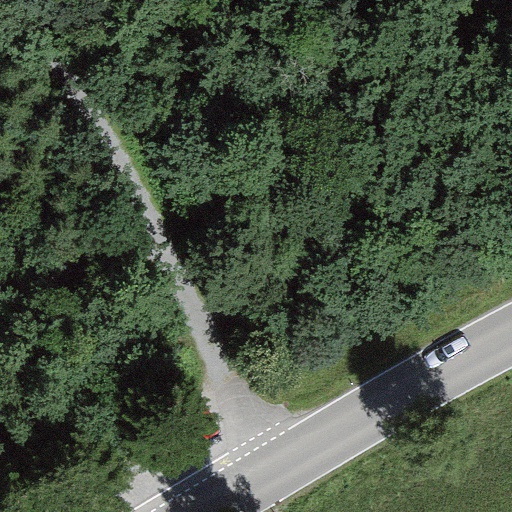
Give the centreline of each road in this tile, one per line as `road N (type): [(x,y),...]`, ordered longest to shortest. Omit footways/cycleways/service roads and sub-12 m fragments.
road 1 (track): [(37,0),(278,471)]
road 2 (tertiary): [(211,511),(511,337)]
